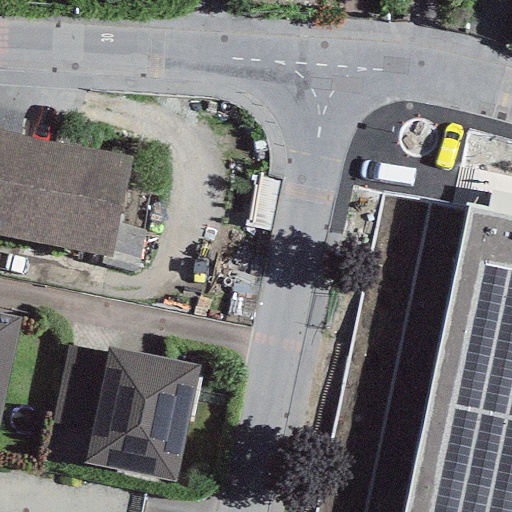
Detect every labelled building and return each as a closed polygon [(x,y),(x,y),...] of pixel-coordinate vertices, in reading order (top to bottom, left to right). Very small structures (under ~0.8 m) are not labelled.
[(131,157),(0,131),(0,235),(111,258),(131,157)] [(511,511),(511,217),(466,208),(400,511),(511,511)] [(0,420),(20,319),(0,314),(0,420)] [(199,365),(108,348),(105,356),(91,430),(84,464),(175,482),(199,365)] [(53,422),(91,430),(105,356),(67,349),(53,422)]
